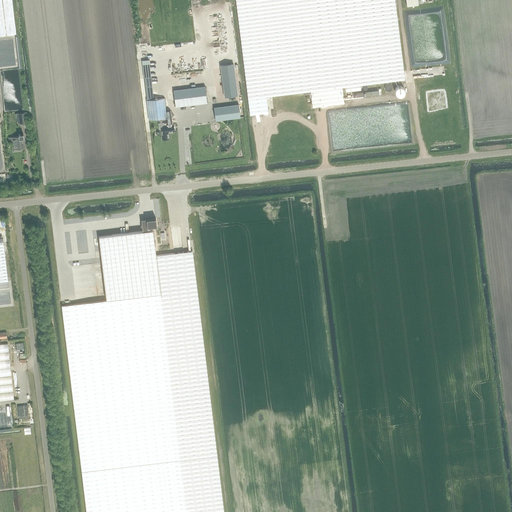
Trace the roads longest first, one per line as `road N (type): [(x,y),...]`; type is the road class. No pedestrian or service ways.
road 1 (unclassified): [(15,204),(511,153)]
road 2 (unclassified): [(50,495),(15,204)]
